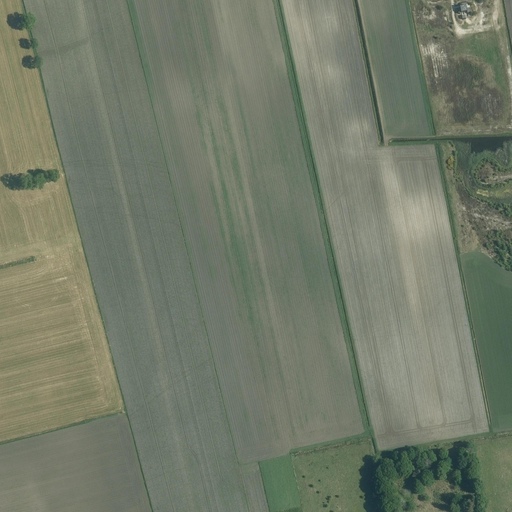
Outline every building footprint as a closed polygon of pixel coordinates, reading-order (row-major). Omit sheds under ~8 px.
[(461,9),(458,9),(459,14),(462,14),(462,13),(467,12),(467,13),(467,14),(471,13),(470,9),(467,9),(466,4),(461,5),(462,7),(460,8),(461,9)] [(486,44),(482,44),(483,49),(487,48),(486,45),(493,44),(493,47),(497,46),(496,41),(493,42),(491,30),(484,32),(486,44)] [(443,43),(439,44),(440,49),(443,48),(443,46),(450,45),(450,47),(454,46),(453,41),(449,42),(447,34),(441,35),(443,43)] [(480,84),(477,85),(477,89),(481,89),(481,87),(487,86),(488,89),(492,89),(491,83),(487,84),(486,73),(479,74),(480,84)] [(437,84),(433,85),(433,90),(437,89),(437,88),(444,86),(445,89),(448,88),(448,82),(443,83),(442,74),(435,75),(437,84)] [(462,106),(458,106),(459,111),(463,110),(463,109),(469,108),(469,110),(473,110),(472,105),(468,105),(467,96),(461,97),(462,106)] [(503,109),(500,109),(501,113),(504,113),(504,111),(510,110),(510,112),(511,112),(511,108),(510,108),(508,97),(501,98),(503,109)]
